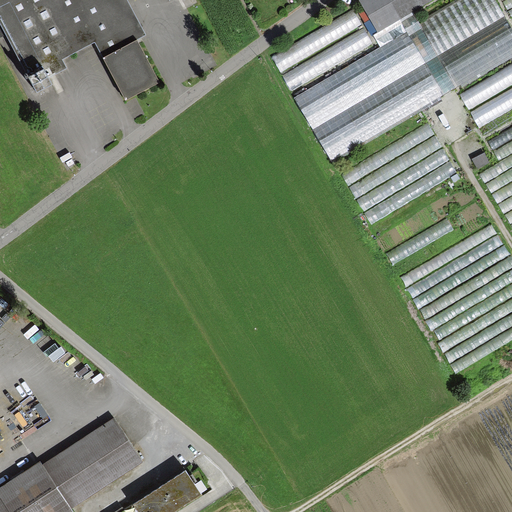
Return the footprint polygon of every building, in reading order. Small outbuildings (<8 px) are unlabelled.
[(0,0),(0,22),(36,90),(54,81),(51,75),(66,67),(62,59),(96,42),(126,98),(160,80),(139,40),(146,36),(126,0),(0,0)] [(498,162),(479,174),(511,226),(511,39),(489,0),(460,0),(373,50),(351,11),(271,57),(329,158),(454,86),(498,162)] [(361,0),(378,30),(431,0),(361,0)] [(511,0),(502,0),(511,17),(511,0)] [(456,175),(426,125),(341,175),(372,226),(456,175)] [(486,152),(474,158),(479,168),(491,162),(486,152)] [(390,267),(455,225),(447,213),(383,254),(390,267)] [(511,351),(511,257),(493,224),(400,278),(460,383),(511,351)] [(114,417),(0,491),(0,511),(75,511),(72,507),(143,461),(118,423),(114,417)] [(134,504),(139,511),(171,511),(200,493),(192,481),(185,470),(134,504)]
